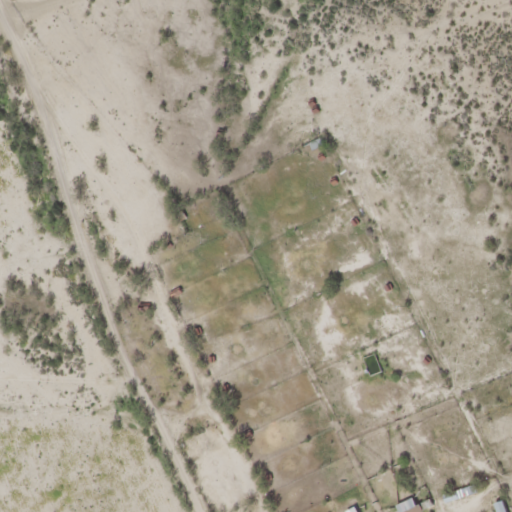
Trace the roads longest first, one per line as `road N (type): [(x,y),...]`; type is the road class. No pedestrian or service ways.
road 1 (track): [(59,12),(68,77),(159,237),(153,317),(114,427)]
road 2 (track): [(207,511),(163,434),(0,411)]
road 3 (track): [(511,164),(451,29),(450,0)]
